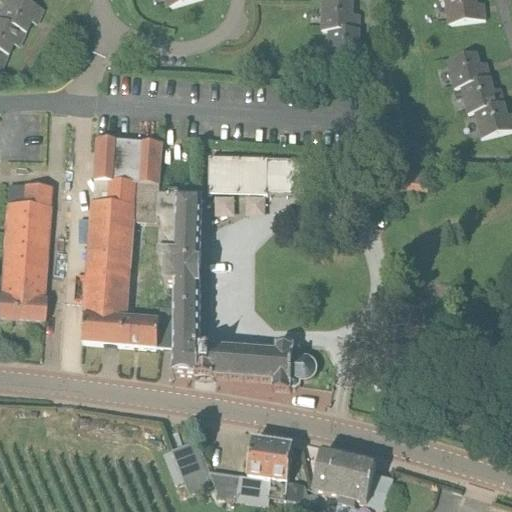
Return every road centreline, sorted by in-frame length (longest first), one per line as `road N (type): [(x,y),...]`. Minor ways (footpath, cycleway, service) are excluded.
road 1 (tertiary): [(511,480),(224,410),(0,381)]
road 2 (track): [(511,365),(462,357),(426,325),(424,289),(448,226),(511,206)]
road 3 (track): [(376,284),(511,292)]
